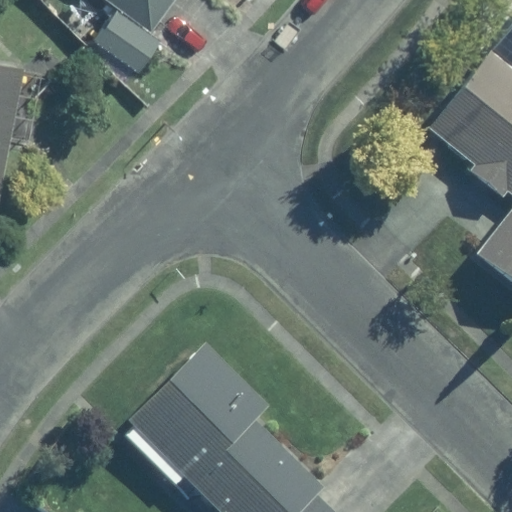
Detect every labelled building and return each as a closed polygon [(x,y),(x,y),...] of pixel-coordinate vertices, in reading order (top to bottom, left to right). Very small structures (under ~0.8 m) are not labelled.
[(101,0),(112,8),(88,40),(131,73),(158,37),(145,27),(166,0),(101,0)] [(511,33),(497,53),(511,64),(511,33)] [(0,188),(17,63),(0,61),(0,188)] [(511,210),(511,211),(478,257),(511,282),(511,79),(488,61),(432,135),(466,161),(459,170),(511,210)] [(173,490),(184,479),(216,511),(327,511),(314,498),(321,491),(256,424),(268,412),(206,349),(119,434),(173,490)]
